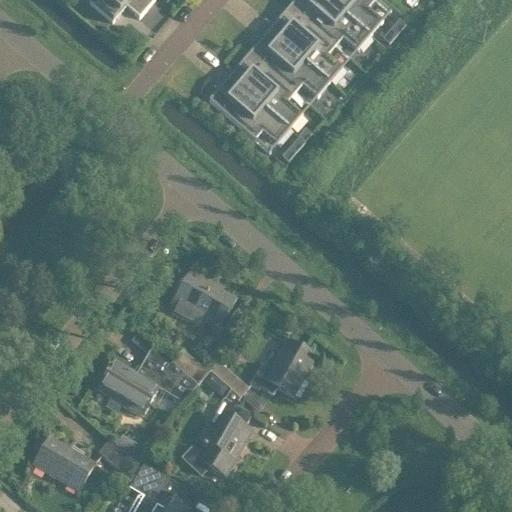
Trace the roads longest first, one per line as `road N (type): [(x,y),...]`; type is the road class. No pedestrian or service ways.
road 1 (residential): [(0,409),(190,180)]
road 2 (residential): [(373,349),(190,180)]
road 3 (residential): [(247,511),(373,349)]
road 4 (residential): [(511,476),(373,349)]
road 5 (residential): [(110,114),(208,0)]
road 6 (residential): [(110,114),(15,32)]
